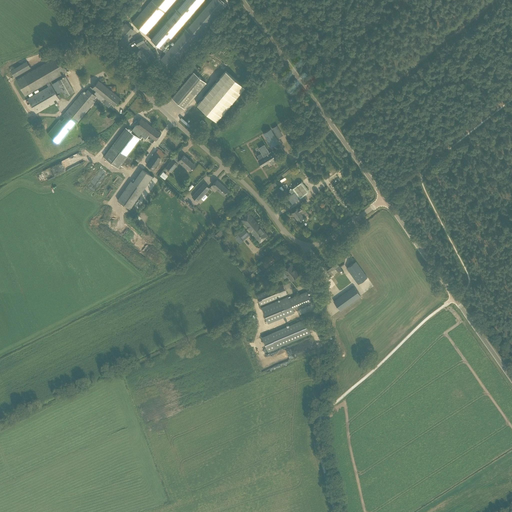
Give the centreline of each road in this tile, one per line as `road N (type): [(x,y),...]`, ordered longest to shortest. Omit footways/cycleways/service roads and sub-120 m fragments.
road 1 (unclassified): [(384,199),(321,243),(297,242),(87,34)]
road 2 (tertiary): [(384,199),(242,0)]
road 3 (tertiary): [(511,377),(384,199)]
road 4 (track): [(499,0),(335,130)]
